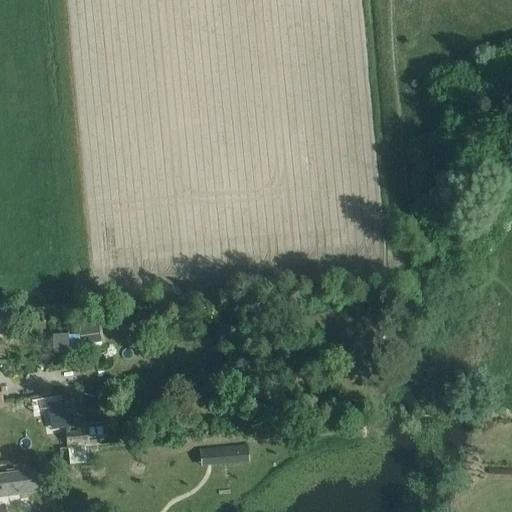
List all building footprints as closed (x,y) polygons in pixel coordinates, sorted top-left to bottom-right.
[(98,323),(78,325),(81,349),(101,347),(98,323)] [(63,427),(45,442),(55,446),(64,444),(63,427)] [(90,445),(89,433),(67,434),(68,446),(90,445)] [(246,447),(223,449),(225,465),(248,463),(246,447)] [(88,449),(68,450),(69,466),(89,465),(88,449)] [(33,473),(0,476),(0,497),(35,493),(33,473)]
